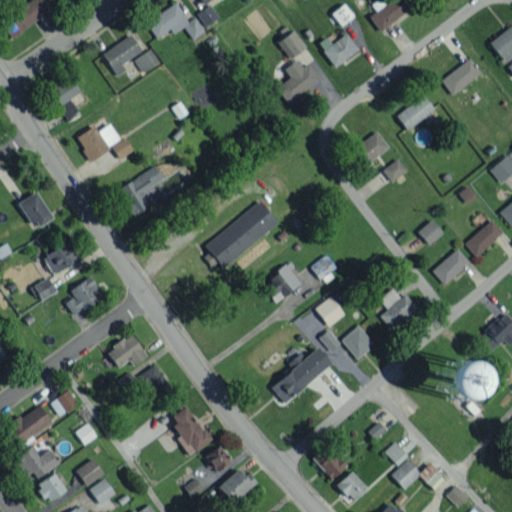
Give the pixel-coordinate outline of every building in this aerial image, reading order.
[(0,23),(8,36),(50,10),(43,0),(31,0),(0,20),(0,23)] [(374,11),(367,15),(377,30),(407,9),(401,0),(381,0),(371,7),(374,11)] [(154,37),(168,28),(171,33),(183,26),(190,38),(202,31),(193,16),(186,20),(175,2),(144,20),(154,37)] [(352,15),(342,2),(329,13),(339,25),(352,15)] [(195,12),(204,25),(217,17),(208,4),(195,12)] [(487,41),(503,62),(511,55),(511,22),(487,41)] [(275,41),(288,58),(304,46),(291,29),(275,41)] [(356,48),(344,32),(329,43),(324,36),(315,43),(333,66),(356,48)] [(100,51),(114,75),(124,69),(120,62),(139,51),(129,34),(100,51)] [(140,71),(157,61),(149,48),(132,58),(140,71)] [(438,78),(449,94),(479,73),(468,57),(438,78)] [(274,87),(285,103),(318,79),(306,62),(300,66),(295,59),(282,68),(288,77),(274,87)] [(49,90),(58,104),(78,91),(68,77),(49,90)] [(432,111),(423,95),(394,112),(403,128),(432,111)] [(58,109),(66,121),(78,113),(71,101),(58,109)] [(118,140),(107,123),(95,130),(91,125),(73,136),(87,159),(118,140)] [(386,148),(376,131),(350,146),(360,164),(386,148)] [(131,149),(121,136),(108,145),(118,158),(131,149)] [(499,183),(511,172),(511,148),(487,168),(499,183)] [(389,181),(405,170),(396,157),(380,168),(389,181)] [(150,183),(160,178),(154,166),(115,185),(118,191),(114,192),(125,215),(158,199),(150,183)] [(17,201),(34,228),(51,217),(34,190),(17,201)] [(511,197),(497,212),(509,226),(511,223),(511,197)] [(277,224),(259,201),(201,243),(208,251),(202,255),(210,266),(216,261),(220,265),(277,224)] [(462,243),(474,256),(501,231),(489,218),(462,243)] [(414,230),(425,245),(441,233),(430,219),(414,230)] [(0,244),(0,256),(10,252),(5,242),(0,244)] [(75,261),(67,243),(41,254),(49,272),(75,261)] [(467,261),(454,247),(429,270),(442,284),(467,261)] [(316,279),(334,269),(325,254),(307,264),(316,279)] [(273,302),(300,282),(286,264),(259,284),(273,302)] [(72,315),(101,295),(88,275),(68,289),(72,295),(63,301),(72,315)] [(54,290),(46,276),(30,286),(38,300),(54,290)] [(415,307),(403,292),(398,296),(390,287),(377,298),(385,308),(377,314),(389,329),(415,307)] [(325,326),(342,314),(329,295),(312,307),(325,326)] [(501,339),(506,345),(511,338),(511,323),(502,312),(476,337),(489,350),(501,339)] [(371,343),(356,324),(338,339),(354,358),(371,343)] [(338,342),(326,328),(316,336),(329,350),(338,342)] [(115,367),(127,359),(131,365),(145,355),(129,333),(104,350),(115,367)] [(282,402),(329,363),(315,346),(268,386),(282,402)] [(436,361),(434,396),(470,397),(472,362),(436,361)] [(135,376),(152,398),(168,386),(151,363),(135,376)] [(47,401),(57,415),(76,403),(66,389),(47,401)] [(16,444),(49,422),(37,403),(4,425),(16,444)] [(209,440),(187,403),(169,413),(174,422),(169,426),(186,454),(209,440)] [(366,429),(372,438),(383,430),(376,421),(366,429)] [(81,444),(94,435),(85,422),(73,431),(81,444)] [(406,456),(393,441),(382,450),(395,465),(406,456)] [(31,471),(35,477),(57,462),(48,448),(37,456),(30,445),(12,457),(24,476),(31,471)] [(203,454),(214,471),(228,461),(217,445),(203,454)] [(310,458),(329,478),(343,466),(325,445),(310,458)] [(101,473),(90,457),(73,469),(84,485),(101,473)] [(419,473),(405,458),(388,474),(402,489),(419,473)] [(243,476),(235,467),(214,487),(230,503),(254,481),(246,473),(243,476)] [(333,484),(348,501),(365,487),(350,470),(333,484)] [(42,500),(63,490),(54,473),(33,483),(42,500)] [(190,497),(202,489),(193,476),(181,485),(190,497)] [(113,493),(102,477),(86,488),(97,503),(113,493)] [(443,494),(455,505),(465,495),(452,484),(443,494)] [(400,511),(386,500),(377,511),(400,511)] [(135,511),(136,511),(153,511),(148,503),(135,511)]
